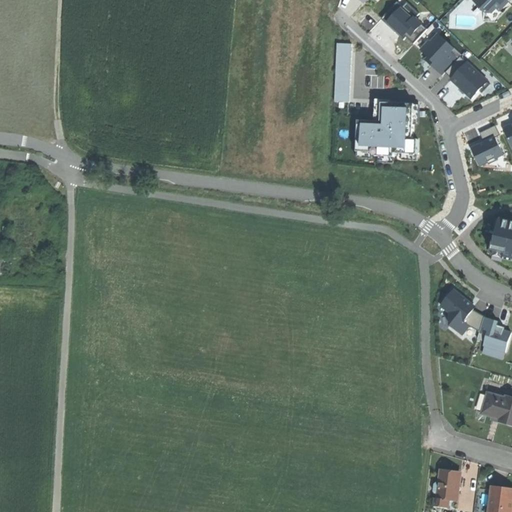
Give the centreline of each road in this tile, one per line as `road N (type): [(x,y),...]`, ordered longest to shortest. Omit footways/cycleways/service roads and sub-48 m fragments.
road 1 (unclassified): [(439,234),(414,217),(354,199),(78,160)]
road 2 (track): [(56,511),(78,160)]
road 3 (track): [(442,439),(425,362),(424,264),(433,260)]
road 4 (track): [(60,151),(60,0)]
road 5 (residential): [(344,20),(441,112),(447,128)]
